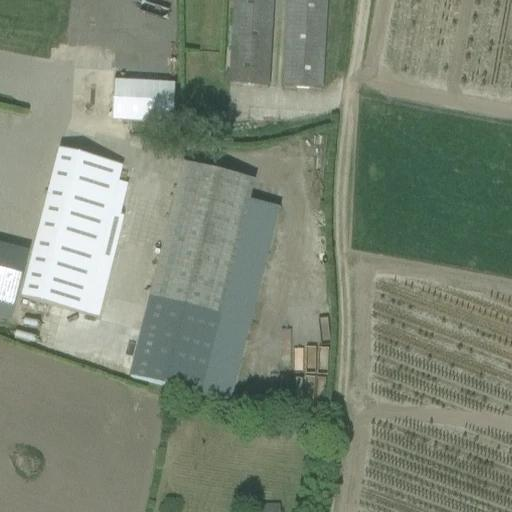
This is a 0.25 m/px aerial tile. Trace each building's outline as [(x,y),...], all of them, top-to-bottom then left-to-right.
[(233,0),(229,87),(269,90),(273,0),(286,0),(282,90),(321,92),(326,0),(233,0)] [(113,83),(111,123),(172,126),(174,86),(113,83)] [(117,184),(121,168),(58,152),(32,256),(21,300),(81,316),(93,268),(111,272),(124,219),(110,216),(117,184)] [(182,166),(130,379),(201,397),(248,204),(253,184),(182,166)] [(282,211),(248,204),(201,397),(231,404),(282,211)] [(32,256),(0,248),(0,325),(13,329),(21,300),(32,256)] [(272,417),(242,426),(248,443),(278,434),(272,417)]
